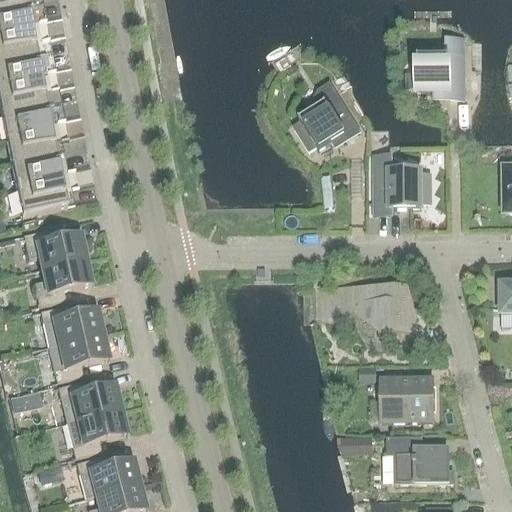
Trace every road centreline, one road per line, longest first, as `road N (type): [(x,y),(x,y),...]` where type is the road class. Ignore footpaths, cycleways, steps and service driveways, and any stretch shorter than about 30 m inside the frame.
road 1 (residential): [(159,253),(434,251)]
road 2 (residential): [(502,511),(434,251)]
road 3 (residential): [(124,252),(187,511)]
road 4 (tertiary): [(159,253),(222,511)]
road 5 (tertiary): [(109,0),(159,253)]
road 6 (residential): [(75,0),(124,252)]
